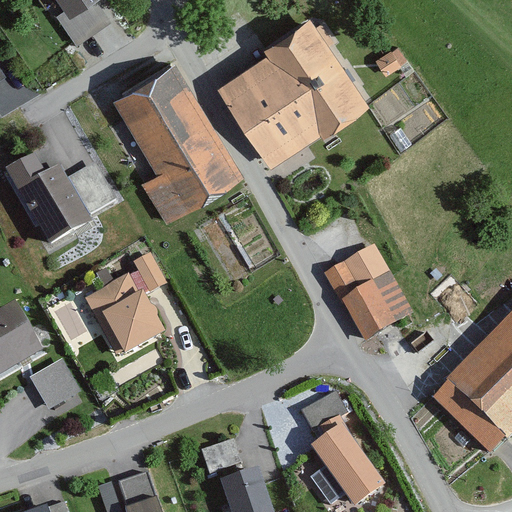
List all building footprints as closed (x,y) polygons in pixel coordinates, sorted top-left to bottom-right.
[(79,0),(56,0),(63,10),(79,0)] [(366,106),(306,15),(258,47),(262,54),(212,87),(266,167),(318,133),(320,137),(366,106)] [(389,54),(374,61),(382,76),(397,69),(389,54)] [(240,176),(168,63),(110,100),(155,171),(139,181),(165,223),(240,176)] [(0,105),(5,113),(29,98),(12,72),(0,79),(0,105)] [(63,182),(55,168),(14,192),(47,248),(89,224),(85,217),(112,202),(91,166),(63,182)] [(394,268),(381,243),(334,268),(370,335),(402,318),(379,275),(394,268)] [(163,286),(147,256),(132,264),(148,294),(163,286)] [(139,293),(133,296),(125,280),(83,301),(112,358),(119,354),(121,356),(161,336),(139,293)] [(0,373),(36,353),(10,306),(0,311),(0,373)] [(511,309),(439,383),(444,387),(430,402),(484,456),(500,439),(504,442),(511,433),(511,309)] [(48,411),(83,393),(65,359),(31,377),(48,411)] [(310,432),(320,427),(324,434),(306,447),(351,507),(381,484),(339,427),(336,421),(346,415),(334,394),(300,413),(310,432)] [(199,451),(207,475),(237,466),(230,442),(199,451)] [(267,511),(253,469),(216,481),(226,511),(267,511)] [(155,511),(144,474),(117,483),(126,511),(155,511)] [(67,511),(64,500),(28,511),(67,511)]
